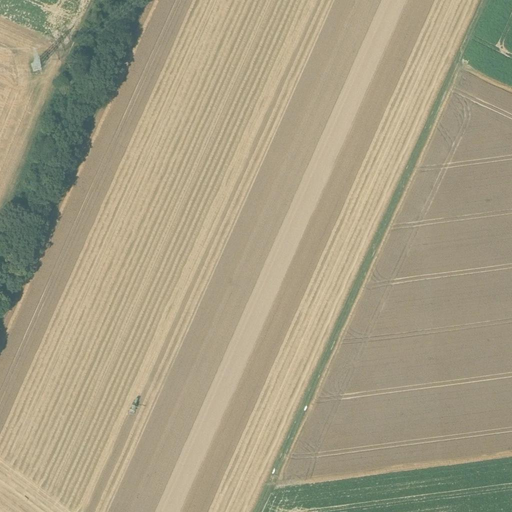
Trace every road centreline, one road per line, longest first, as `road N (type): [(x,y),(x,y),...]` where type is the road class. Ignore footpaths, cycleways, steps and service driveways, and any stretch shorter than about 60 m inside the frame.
road 1 (track): [(256,511),(483,0)]
road 2 (track): [(0,227),(94,0)]
